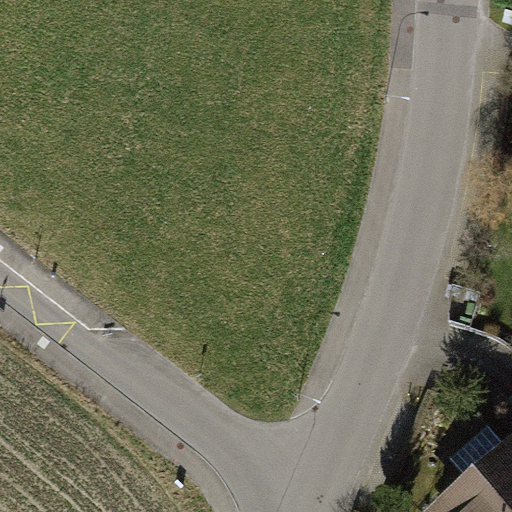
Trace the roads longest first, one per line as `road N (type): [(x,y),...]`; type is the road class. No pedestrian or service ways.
road 1 (residential): [(325,487),(402,311),(451,101),(450,0)]
road 2 (residential): [(0,279),(206,442),(325,487)]
